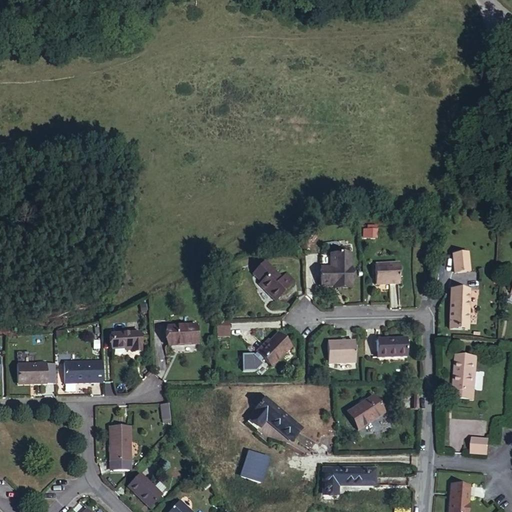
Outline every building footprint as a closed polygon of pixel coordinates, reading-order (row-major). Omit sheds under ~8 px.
[(365,228),(364,241),(379,242),(379,229),(365,228)] [(467,253),(451,255),(453,273),(469,271),(467,253)] [(333,269),(330,269),(321,269),(322,288),(334,288),(351,287),(350,255),(333,255),(333,269)] [(292,284),(284,277),(281,280),(265,264),(254,276),(262,283),(260,285),(269,293),(268,294),(275,301),(292,284)] [(399,265),(376,266),(376,286),(399,285),(399,265)] [(287,273),(284,277),(292,284),(295,281),(287,273)] [(468,331),(468,292),(450,292),(450,330),(468,331)] [(228,323),(216,323),(216,337),(228,336),(228,323)] [(196,326),(167,328),(168,347),(197,345),(196,326)] [(112,349),(125,348),(132,348),(132,350),(132,353),(142,352),(140,333),(111,335),(112,349)] [(277,334),(269,343),(265,347),(264,345),(257,352),(257,353),(254,357),(253,356),(242,357),(243,373),(256,373),(263,366),(260,363),(263,359),(272,367),(290,347),(277,334)] [(406,339),(377,340),(378,358),(407,358),(406,339)] [(355,342),(327,343),(328,364),(355,363),(355,342)] [(453,395),(474,396),(477,361),(456,360),(453,395)] [(65,384),(103,382),(103,361),(64,362),(65,384)] [(18,365),(18,383),(30,382),(31,385),(47,385),(47,369),(47,364),(18,365)] [(55,369),(47,369),(47,385),(55,384),(55,369)] [(474,404),(474,396),(453,395),(453,402),(474,404)] [(383,414),(372,396),(346,412),(356,431),(383,414)] [(300,428),(262,398),(253,410),(254,411),(248,417),(259,426),(265,419),(290,440),(300,428)] [(161,423),(170,424),(171,406),(162,405),(161,423)] [(109,428),(110,447),(113,446),(113,462),(130,461),(130,427),(109,428)] [(489,440),(473,439),(472,454),(488,455),(489,440)] [(266,458),(246,452),(239,476),(259,482),(266,458)] [(113,462),(110,462),(110,471),(131,471),(130,461),(113,462)] [(375,471),(325,470),(325,495),(339,495),(339,486),(376,486),(375,471)] [(162,495),(141,474),(128,487),(150,508),(162,495)] [(465,511),(468,488),(449,486),(446,511),(465,511)] [(190,511),(179,501),(169,511),(190,511)]
